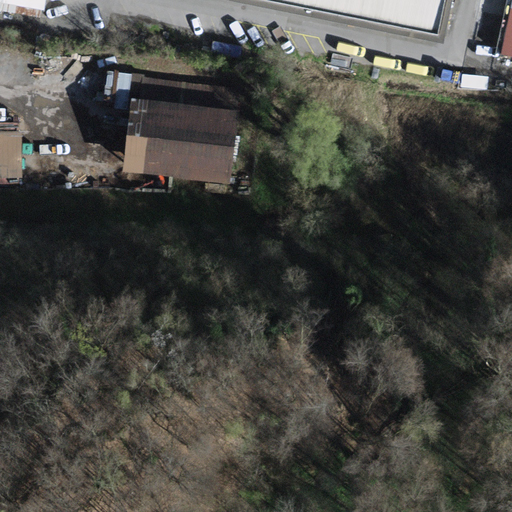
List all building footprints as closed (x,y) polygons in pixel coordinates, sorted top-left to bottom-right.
[(0,0),(0,8),(40,15),(42,0),(0,0)] [(431,31),(437,0),(270,0),(287,3),(385,22),(431,31)] [(511,63),(511,0),(508,0),(497,60),(511,63)] [(224,181),(236,92),(112,75),(109,97),(136,101),(127,168),(224,181)] [(0,180),(18,180),(17,131),(17,127),(0,127),(0,121),(0,180)]
